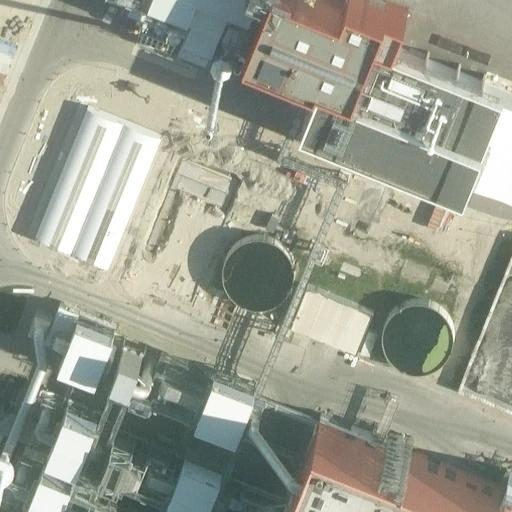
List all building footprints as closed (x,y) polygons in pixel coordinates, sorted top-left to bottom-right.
[(142,0),(136,15),(184,34),(197,0),(230,0),(261,12),(249,41),(298,61),(289,81),(301,86),(310,65),(321,70),(305,110),(511,191),(511,87),(395,42),(408,9),(384,0),(142,0)] [(188,177),(145,288),(196,307),(238,197),(188,177)] [(241,302),(246,305),(252,306),(258,307),(264,307),(270,306),(276,303),(281,300),(286,296),(289,292),(293,287),(295,281),(296,275),(296,269),(295,263),(294,257),(291,252),(287,247),(283,243),(278,239),(273,236),(267,235),(261,234),(255,234),(249,236),(243,238),(238,241),(233,245),(229,249),(226,255),(224,260),(223,266),(223,272),(224,278),(225,284),(228,290),(232,294),(236,299),(241,302)] [(306,291),(291,327),(357,353),(372,317),(306,291)] [(411,370),(416,371),(423,371),(428,369),(434,367),(439,364),(444,360),(448,356),(451,351),(453,345),(454,339),(454,333),(453,327),(451,321),(449,316),(445,311),(441,307),(436,304),(430,302),(424,300),(418,300),(412,301),(406,302),(401,305),(396,308),(392,312),(388,317),(386,323),(384,329),(383,334),(384,340),(385,346),(387,352),(391,357),(395,361),(400,365),(405,368),(411,370)] [(118,327),(81,312),(70,337),(62,356),(100,372),(109,351),(118,327)] [(259,384),(218,367),(209,389),(199,412),(241,428),(251,405),(259,384)] [(59,420),(50,442),(81,456),(90,432),(99,409),(68,397),(59,420)] [(493,511),(503,488),(321,415),(281,511),(493,511)] [(179,467),(170,489),(207,504),(217,481),(226,459),(188,444),(179,467)] [(36,476),(26,501),(53,511),(57,511),(58,510),(67,488),(75,468),(45,455),(36,476)] [(511,511),(511,470),(510,470),(509,473),(504,485),(503,488),(493,511),(511,511)] [(192,511),(166,501),(161,511),(192,511)]
